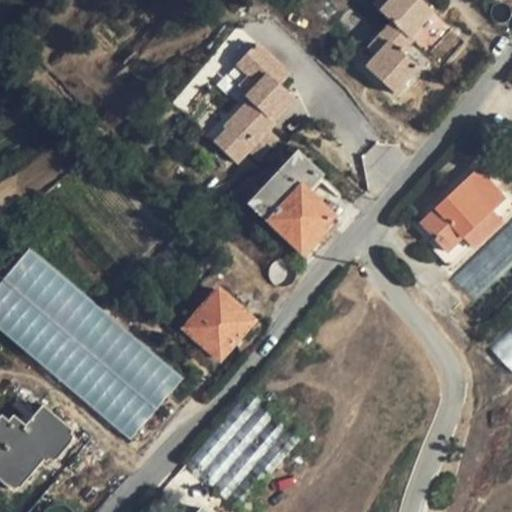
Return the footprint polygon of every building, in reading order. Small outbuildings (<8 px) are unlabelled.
[(389,0),(379,11),(391,22),(400,30),(409,38),(433,11),(420,0),(389,0)] [(391,22),(367,48),(375,56),(390,40),(400,30),(391,22)] [(400,30),(390,40),(403,52),(412,41),(409,38),(400,30)] [(375,56),(365,66),(395,93),(420,66),(403,52),(390,40),(375,56)] [(257,43),(237,64),(248,73),(259,83),(248,95),(246,96),(250,100),(224,127),(226,130),(215,142),(237,163),(249,150),(260,160),(280,138),(269,128),(275,122),(274,121),(268,116),(289,92),(281,85),(288,73),(257,43)] [(248,73),(237,85),(248,95),(259,83),(248,73)] [(289,92),(268,116),(274,121),(295,98),(289,92)] [(251,202),(305,253),(319,237),(315,233),(319,229),(323,233),(336,218),(307,191),(322,175),(298,152),(251,202)] [(96,160),(46,204),(114,282),(164,237),(96,160)] [(422,223),(434,235),(428,241),(451,265),(511,208),(511,194),(510,192),(504,198),(479,169),(422,223)] [(183,377),(30,248),(3,279),(157,408),(183,377)] [(157,408),(3,279),(0,282),(0,328),(131,439),(157,408)] [(219,288),(184,328),(220,359),(253,320),(219,288)] [(511,328),(494,346),(511,364),(511,328)] [(72,433),(74,431),(43,404),(20,430),(1,414),(0,415),(0,439),(8,446),(0,454),(0,466),(17,481),(42,452),(49,458),(72,433)] [(73,437),(72,433),(49,458),(42,452),(17,481),(0,466),(0,454),(8,446),(0,439),(0,480),(10,489),(10,488),(11,489),(15,489),(18,487),(19,488),(43,459),(46,462),(49,460),(52,461),(56,459),(72,439),(73,437)]
